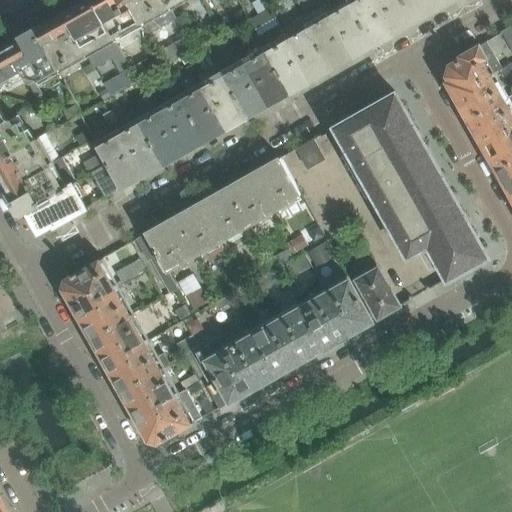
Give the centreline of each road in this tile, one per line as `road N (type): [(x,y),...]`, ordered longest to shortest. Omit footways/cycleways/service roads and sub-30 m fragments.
road 1 (residential): [(27,271),(407,54)]
road 2 (residential): [(145,480),(511,273)]
road 3 (residential): [(145,480),(27,271)]
road 4 (residential): [(511,238),(407,54)]
